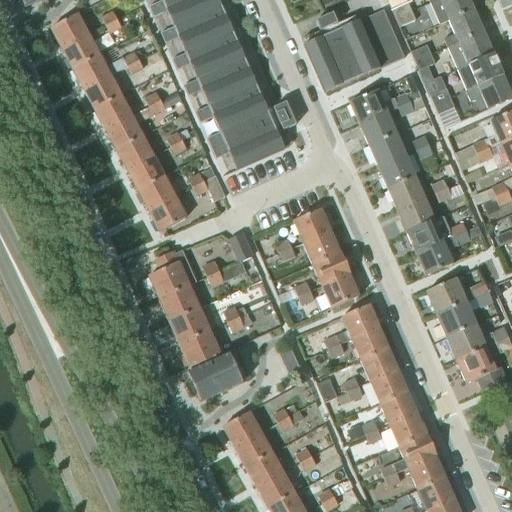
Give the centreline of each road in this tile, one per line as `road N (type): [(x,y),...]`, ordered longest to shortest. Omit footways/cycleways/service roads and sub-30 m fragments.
road 1 (residential): [(262,0),(490,511)]
road 2 (residential): [(207,511),(0,41)]
road 3 (unknown): [(163,242),(48,62),(39,57),(12,71)]
road 4 (secondary): [(160,511),(71,350),(38,313)]
road 5 (secondary): [(38,313),(47,361),(117,511)]
